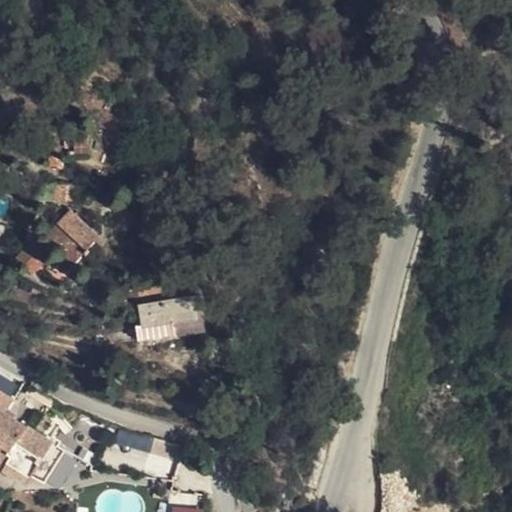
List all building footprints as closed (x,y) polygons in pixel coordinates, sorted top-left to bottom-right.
[(88,153),(87,141),(74,142),(75,155),(88,153)] [(55,202),(77,202),(77,186),(55,186),(55,202)] [(63,218),(67,213),(59,207),(55,211),(63,218)] [(63,218),(58,223),(43,239),(40,236),(18,260),(33,274),(58,248),(76,265),(83,255),(86,258),(91,252),(89,250),(100,237),(70,210),(67,213),(63,218)] [(51,216),(58,223),(63,218),(55,211),(51,216)] [(205,330),(199,295),(141,305),(145,330),(139,331),(141,342),(205,330)] [(210,362),(237,364),(237,343),(211,341),(210,362)] [(0,412),(7,417),(15,403),(0,392),(0,412)] [(33,477),(52,445),(7,417),(0,412),(0,467),(27,485),(33,477)] [(33,477),(45,485),(65,453),(52,445),(33,477)]
